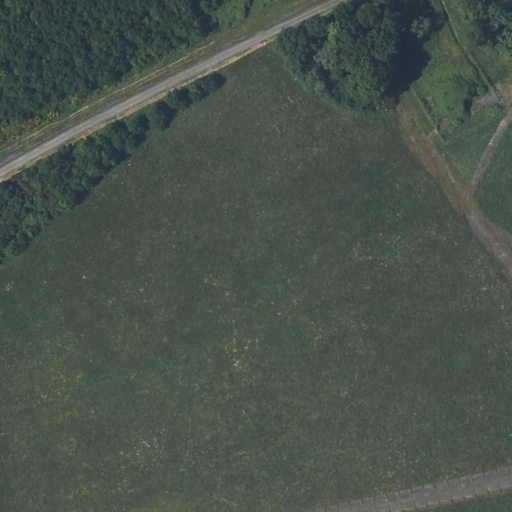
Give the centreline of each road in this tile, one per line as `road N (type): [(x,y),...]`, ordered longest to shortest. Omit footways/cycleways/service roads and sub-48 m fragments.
road 1 (unclassified): [(0,175),(341,0)]
road 2 (unclassified): [(511,481),(377,511)]
